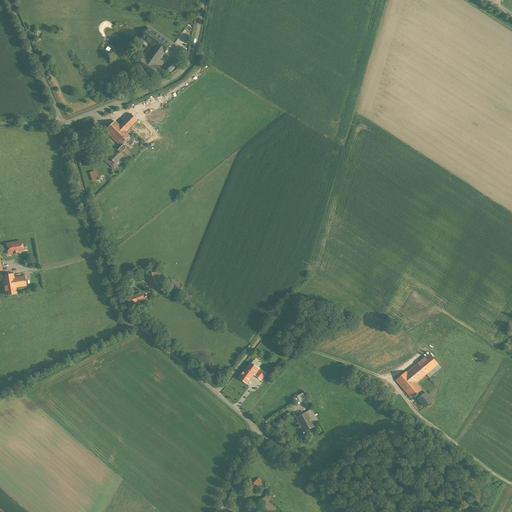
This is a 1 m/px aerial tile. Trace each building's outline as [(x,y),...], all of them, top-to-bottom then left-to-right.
[(171,44),(149,27),(141,38),(151,45),(164,54),(171,44)] [(164,54),(151,45),(143,56),(156,65),(164,54)] [(143,56),(136,66),(154,78),(162,70),(156,65),(143,56)] [(174,58),(165,67),(170,72),(179,63),(174,58)] [(123,121),(119,117),(105,131),(121,147),(124,143),(123,142),(130,136),(125,132),(130,126),(137,119),(131,113),(123,121)] [(137,119),(130,126),(135,131),(145,141),(152,133),(137,119)] [(130,126),(125,132),(130,136),(135,131),(130,126)] [(93,164),(85,140),(78,142),(85,166),(93,164)] [(116,149),(109,157),(110,158),(116,163),(123,155),(121,153),(126,148),(127,147),(124,143),(121,147),(118,150),(116,149)] [(116,163),(110,158),(106,161),(114,168),(117,165),(116,163)] [(94,181),(100,178),(97,171),(91,174),(94,181)] [(21,241),(6,244),(8,253),(13,253),(17,252),(23,251),(21,241)] [(158,271),(146,275),(150,286),(162,282),(162,281),(158,272),(158,271)] [(13,273),(2,275),(5,295),(16,294),(15,287),(14,277),(13,273)] [(24,275),(14,277),(15,287),(26,286),(24,275)] [(179,285),(173,279),(169,284),(176,289),(179,285)] [(170,287),(166,291),(171,295),(174,291),(170,287)] [(142,293),(127,298),(130,305),(144,299),(142,293)] [(441,367),(429,354),(417,363),(417,364),(426,374),(429,377),(441,367)] [(243,372),(239,378),(247,383),(251,378),(254,374),(256,375),(260,370),(259,369),(250,363),(243,372)] [(417,363),(407,372),(406,372),(415,383),(426,374),(417,364),(417,363)] [(256,375),(256,376),(261,379),(265,373),(260,370),(256,375)] [(415,383),(406,372),(396,380),(411,398),(415,395),(421,390),(415,383)] [(388,386),(380,380),(370,392),(378,398),(388,386)] [(421,390),(415,395),(418,398),(424,393),(421,390)] [(294,398),(298,404),(308,399),(305,392),(294,398)] [(418,398),(418,399),(425,407),(432,400),(425,392),(424,393),(418,398)] [(390,394),(386,398),(390,402),(394,399),(390,394)] [(312,409),(307,411),(313,422),(318,420),(312,409)] [(307,411),(296,417),(304,432),(309,429),(314,426),(315,426),(313,422),(307,411)] [(258,478),(251,485),(258,492),(265,485),(258,478)] [(279,511),(264,497),(255,507),(260,511),(279,511)]
